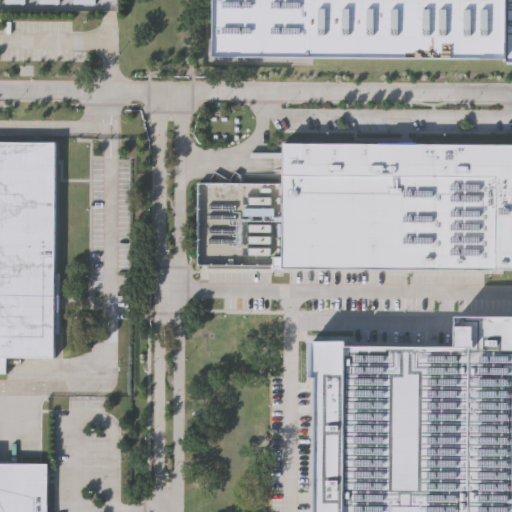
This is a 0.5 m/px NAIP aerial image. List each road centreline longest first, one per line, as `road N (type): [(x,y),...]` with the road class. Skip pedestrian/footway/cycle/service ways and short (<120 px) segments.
road 1 (residential): [(511,93),(0,89)]
road 2 (residential): [(158,91),(156,511)]
road 3 (residential): [(177,511),(179,91)]
